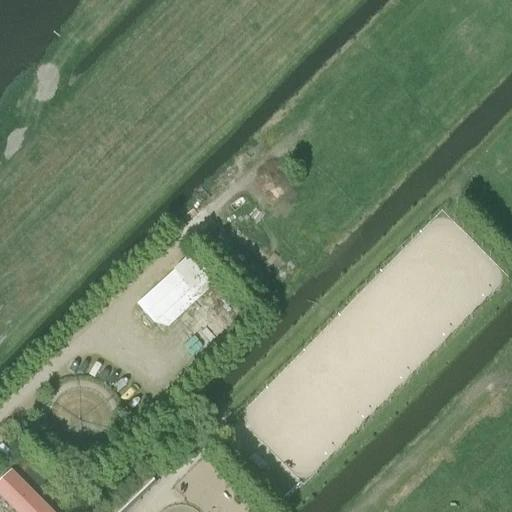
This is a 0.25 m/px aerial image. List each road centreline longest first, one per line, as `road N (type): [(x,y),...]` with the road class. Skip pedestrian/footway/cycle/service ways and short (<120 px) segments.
road 1 (unknown): [(0,415),(101,332),(389,24)]
road 2 (track): [(359,511),(498,372),(511,374)]
